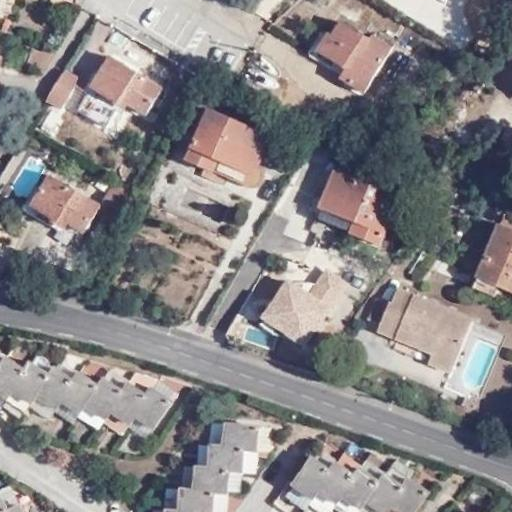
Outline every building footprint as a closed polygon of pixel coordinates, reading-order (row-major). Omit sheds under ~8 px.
[(345,39),(334,55),(365,76),(359,84),(373,93),(404,50),(384,36),(380,41),(350,20),(341,36),(345,39)] [(325,50),(334,55),(345,39),(341,36),(337,33),(325,50)] [(11,67),(0,63),(0,94),(3,96),(11,67)] [(173,95),(121,64),(98,99),(128,120),(135,109),(156,123),(173,95)] [(76,78),(58,108),(72,118),(91,88),(76,78)] [(280,142),(221,114),(194,163),(222,177),(228,168),(260,183),(280,142)] [(394,201),(333,177),(317,216),(353,233),(349,243),(375,254),(394,201)] [(114,214),(67,184),(46,218),(74,234),(78,229),(99,240),(114,214)] [(110,226),(127,236),(146,202),(128,191),(110,226)] [(509,210),(488,202),(482,219),(503,227),(509,210)] [(511,211),(509,210),(503,227),(484,278),(511,286),(511,211)] [(406,288),(396,302),(386,330),(438,354),(435,361),(459,374),(479,320),(406,288)] [(33,356),(26,364),(44,377),(51,368),(33,356)] [(0,361),(0,396),(5,399),(10,391),(27,403),(32,395),(53,409),(59,401),(76,413),(82,405),(101,418),(107,410),(125,423),(131,416),(149,429),(169,401),(150,389),(148,387),(143,396),(124,382),(118,390),(99,378),(94,385),(74,372),(69,380),(51,368),(44,377),(26,364),(22,371),(3,358),(0,361)] [(57,359),(51,368),(69,380),(74,372),(57,359)] [(156,381),(150,389),(169,401),(174,394),(156,381)] [(10,391),(5,399),(3,402),(20,413),(26,405),(27,403),(10,391)] [(27,403),(26,405),(46,418),(52,411),(53,409),(32,395),(27,403)] [(53,409),(52,411),(69,423),(76,413),(59,401),(53,409)] [(131,416),(125,423),(124,425),(143,438),(149,429),(131,416)] [(219,447),(222,424),(210,422),(208,447),(219,447)] [(255,427),(222,424),(219,447),(208,447),(206,468),(192,467),(190,490),(177,489),(175,511),(163,510),(162,511),(209,511),(211,492),(224,493),(223,490),(226,471),(238,473),(239,467),(240,450),(252,451),(266,452),(267,444),(265,444),(253,443),(255,427)] [(267,428),(255,427),(253,443),(265,444),(267,428)] [(206,468),(208,447),(194,445),(192,467),(206,468)] [(251,467),(252,451),(240,450),(239,467),(251,467)] [(341,453),(333,464),(351,476),(358,468),(359,466),(341,453)] [(309,458),(290,485),(310,499),(315,491),(334,504),(340,496),(359,510),(364,502),(379,511),(383,511),(387,507),(395,511),(412,511),(426,492),(407,478),(402,487),(383,474),(378,482),(358,468),(351,476),(333,464),(328,471),(309,458)] [(190,490),(192,467),(179,465),(177,489),(190,490)] [(236,492),(238,473),(226,471),(223,490),(236,492)] [(310,499),(290,485),(282,496),(302,510),(310,499)] [(175,511),(177,489),(165,488),(163,510),(175,511)] [(5,491),(0,492),(0,501),(5,511),(14,507),(5,491)] [(221,511),(224,493),(211,492),(209,511),(221,511)] [(340,496),(334,504),(332,507),(338,511),(356,511),(359,510),(340,496)] [(0,511),(19,511),(19,510),(16,506),(14,507),(5,511),(0,501),(0,511)] [(359,510),(356,511),(379,511),(364,502),(359,510)]
